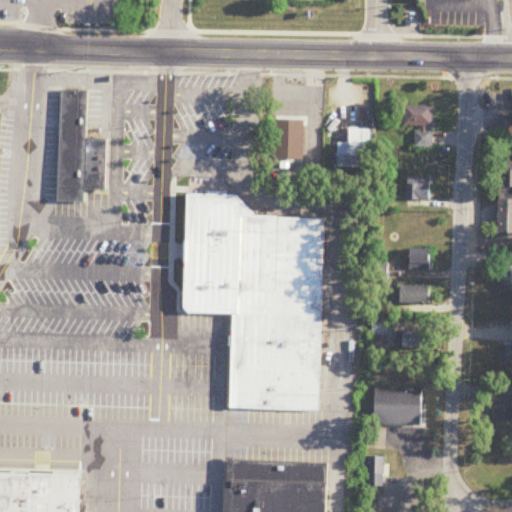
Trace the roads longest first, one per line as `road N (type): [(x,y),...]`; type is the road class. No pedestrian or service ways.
road 1 (secondary): [(0,45),(511,57)]
road 2 (residential): [(494,509),(464,502),(448,434),(467,57)]
